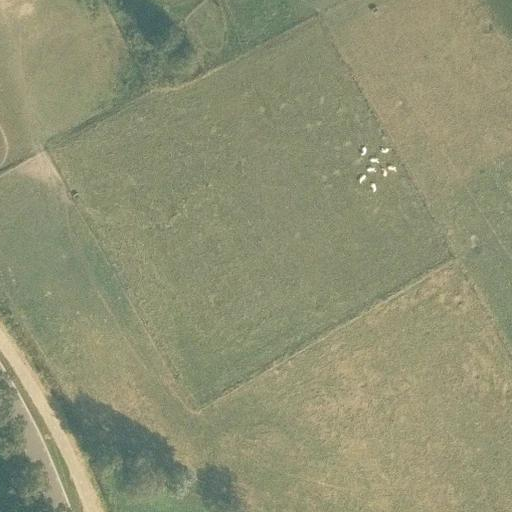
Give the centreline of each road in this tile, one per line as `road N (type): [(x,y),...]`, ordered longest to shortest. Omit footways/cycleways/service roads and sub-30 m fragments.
road 1 (track): [(185,511),(62,441),(35,461)]
road 2 (tertiary): [(54,511),(0,395)]
